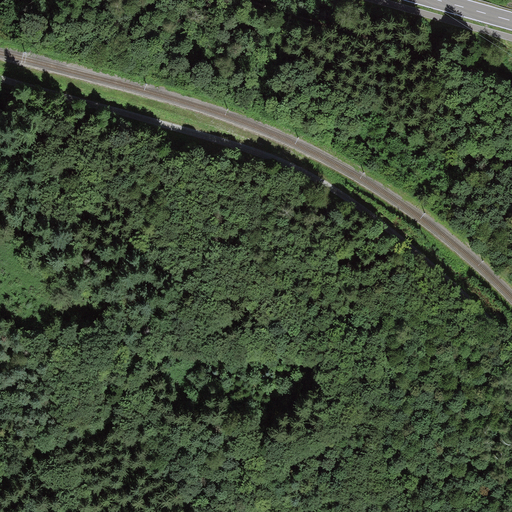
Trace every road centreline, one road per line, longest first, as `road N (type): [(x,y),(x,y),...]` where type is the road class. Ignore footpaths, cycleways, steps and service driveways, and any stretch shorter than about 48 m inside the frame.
road 1 (track): [(0,76),(239,144),(317,179),(390,227),(511,346)]
road 2 (track): [(511,89),(214,0)]
